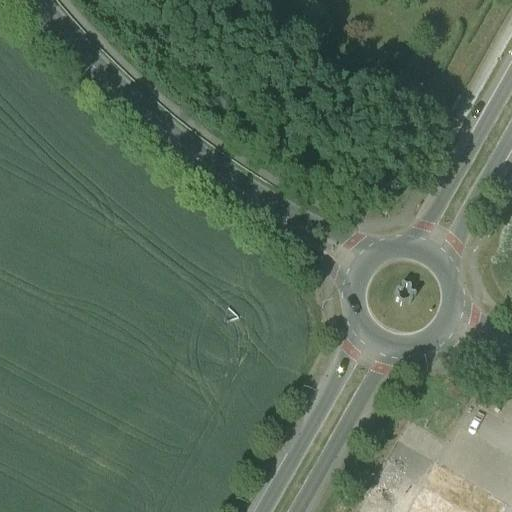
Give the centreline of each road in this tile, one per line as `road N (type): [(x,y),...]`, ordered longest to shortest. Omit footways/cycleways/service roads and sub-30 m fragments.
road 1 (tertiary): [(354,269),(144,113),(33,0)]
road 2 (secondary): [(373,340),(278,511)]
road 3 (secondary): [(511,98),(429,238)]
